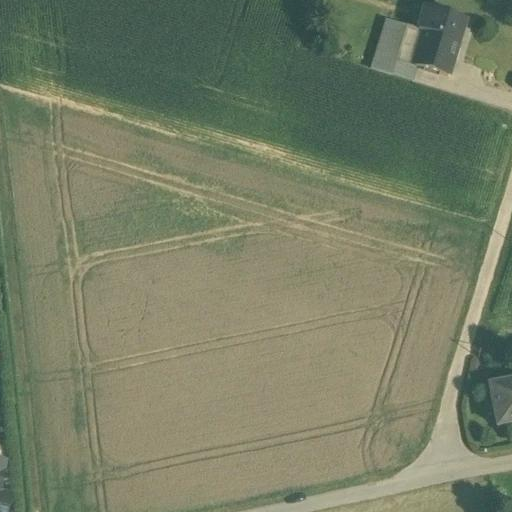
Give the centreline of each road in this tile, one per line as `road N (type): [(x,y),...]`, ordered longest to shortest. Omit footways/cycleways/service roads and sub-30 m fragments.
road 1 (track): [(0,177),(32,511)]
road 2 (unclassified): [(511,190),(434,476)]
road 3 (residential): [(283,511),(434,476)]
